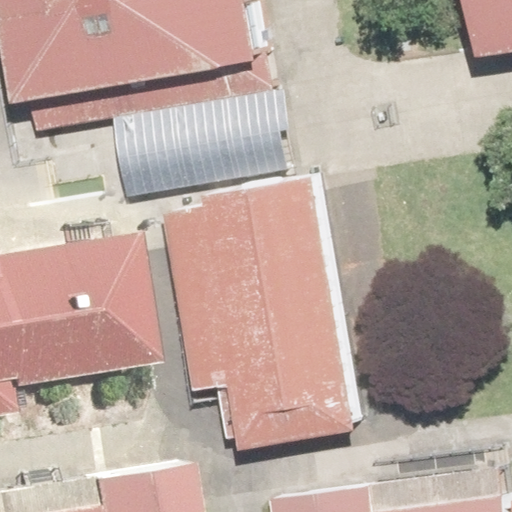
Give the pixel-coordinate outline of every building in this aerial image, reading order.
[(12,0),(31,92),(271,43),(261,0),(12,0)] [(511,0),(461,0),(469,49),(511,42),(511,0)] [(334,116),(152,144),(200,454),(381,427),(334,116)] [(114,233),(0,250),(0,439),(142,418),(114,233)] [(511,511),(511,456),(282,491),(285,511),(511,511)] [(159,511),(154,476),(0,499),(0,511),(159,511)]
